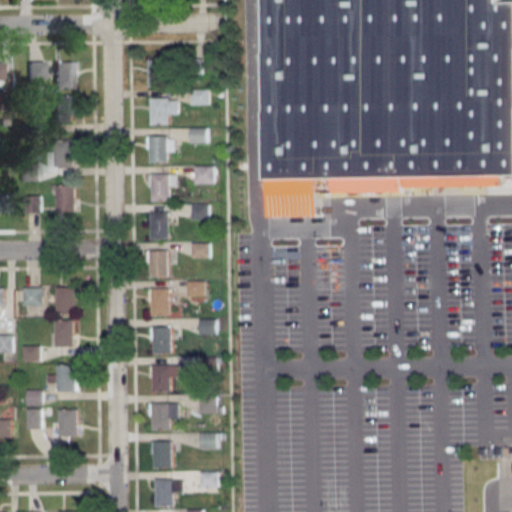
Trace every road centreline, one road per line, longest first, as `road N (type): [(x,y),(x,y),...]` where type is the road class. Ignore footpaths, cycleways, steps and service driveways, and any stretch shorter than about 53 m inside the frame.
road 1 (residential): [(116,511),(109,0)]
road 2 (residential): [(0,26),(219,22)]
